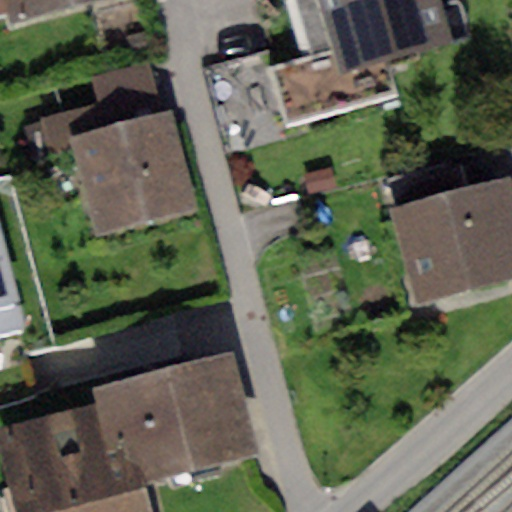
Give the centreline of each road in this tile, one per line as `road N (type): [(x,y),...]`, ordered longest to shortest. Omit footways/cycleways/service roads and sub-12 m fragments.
road 1 (residential): [(171,0),(303,511)]
road 2 (residential): [(346,511),(511,364)]
